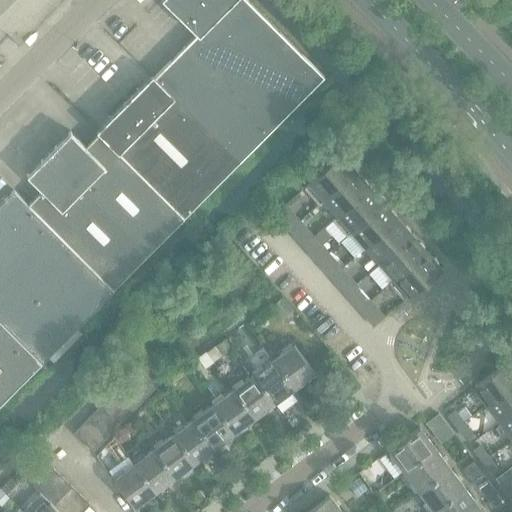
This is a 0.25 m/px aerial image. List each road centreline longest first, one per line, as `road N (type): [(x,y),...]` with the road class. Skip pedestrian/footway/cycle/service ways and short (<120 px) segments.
road 1 (secondary): [(362,0),(511,163)]
road 2 (residential): [(251,511),(406,398),(407,388)]
road 3 (residential): [(0,101),(100,0)]
